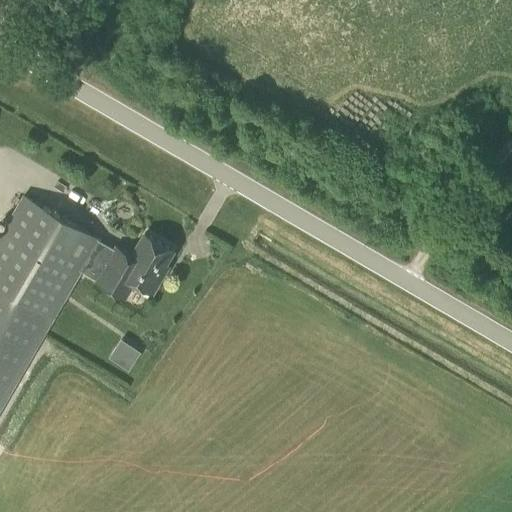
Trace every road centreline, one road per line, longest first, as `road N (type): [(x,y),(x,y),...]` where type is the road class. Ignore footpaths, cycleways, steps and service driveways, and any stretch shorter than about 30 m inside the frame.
road 1 (unclassified): [(511,343),(0,43)]
road 2 (track): [(405,281),(511,143)]
